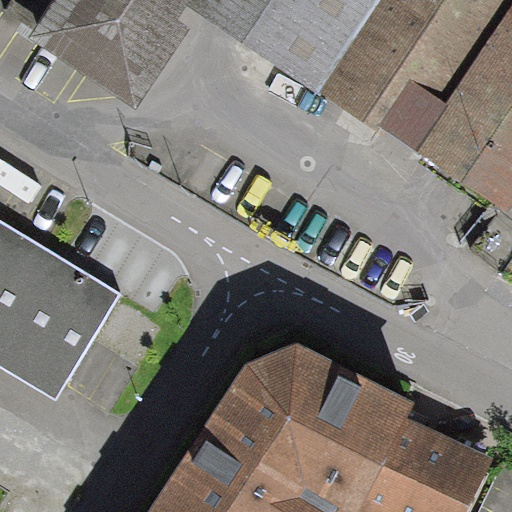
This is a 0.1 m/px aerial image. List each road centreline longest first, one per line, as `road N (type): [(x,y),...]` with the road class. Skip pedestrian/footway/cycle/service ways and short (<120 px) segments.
road 1 (residential): [(252,267),(0,112)]
road 2 (residential): [(511,399),(252,267)]
road 3 (residential): [(252,267),(96,511)]
